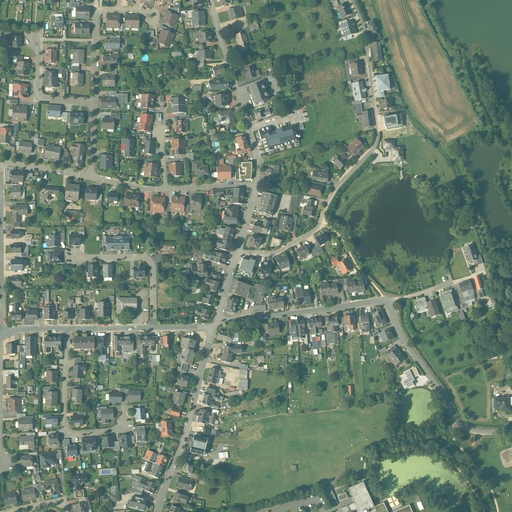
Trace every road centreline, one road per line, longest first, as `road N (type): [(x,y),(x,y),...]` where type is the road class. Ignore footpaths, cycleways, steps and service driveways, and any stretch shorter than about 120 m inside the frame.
road 1 (residential): [(237,252),(278,252),(312,232),(332,191),(374,147),(370,77),(352,0)]
road 2 (residential): [(386,300),(455,420),(478,431),(511,431)]
road 3 (residential): [(157,511),(214,327)]
road 4 (residential): [(255,184),(251,139),(210,0)]
road 5 (residential): [(216,321),(386,300)]
road 6 (residential): [(1,161),(1,330)]
road 7 (residential): [(67,329),(64,426),(77,433),(124,423)]
road 8 (residential): [(76,258),(149,261),(153,328)]
